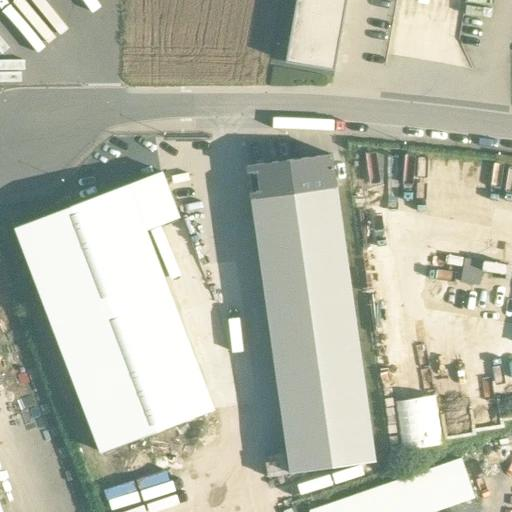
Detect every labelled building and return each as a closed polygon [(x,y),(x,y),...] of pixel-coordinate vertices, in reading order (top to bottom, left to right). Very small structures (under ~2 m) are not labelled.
[(347,0),(298,0),(288,63),(335,71),(347,0)] [(253,202),(340,190),(335,154),(248,166),(253,202)] [(15,229),(102,453),(213,411),(143,231),(180,216),(163,172),(15,229)] [(340,190),(253,202),(291,471),(378,459),(340,190)] [(399,449),(441,445),(436,394),(394,398),(399,449)] [(462,455),(310,506),(312,511),(428,511),(476,496),(462,455)]
